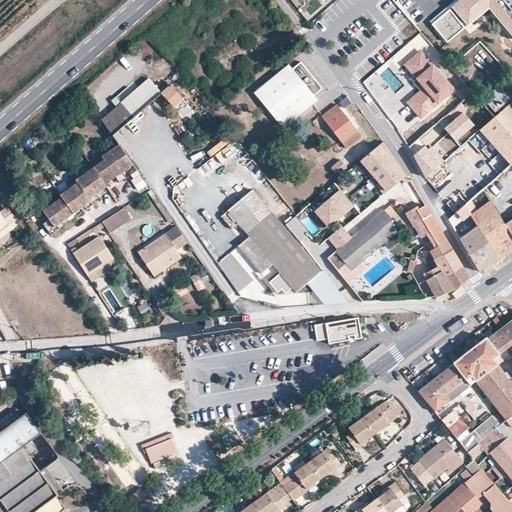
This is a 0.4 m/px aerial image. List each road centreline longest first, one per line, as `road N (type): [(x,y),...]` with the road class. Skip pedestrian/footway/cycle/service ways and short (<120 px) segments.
road 1 (residential): [(0,349),(422,304),(445,316)]
road 2 (residential): [(277,0),(411,171),(483,289)]
road 3 (unknown): [(320,242),(265,186),(219,186),(208,212),(246,282),(235,305)]
road 4 (tertiary): [(183,511),(382,366)]
road 5 (unknown): [(121,338),(70,264),(66,243),(147,169)]
road 6 (residential): [(382,366),(425,420),(320,511)]
road 7 (primary): [(0,133),(149,0)]
road 8 (unknown): [(235,305),(147,169)]
